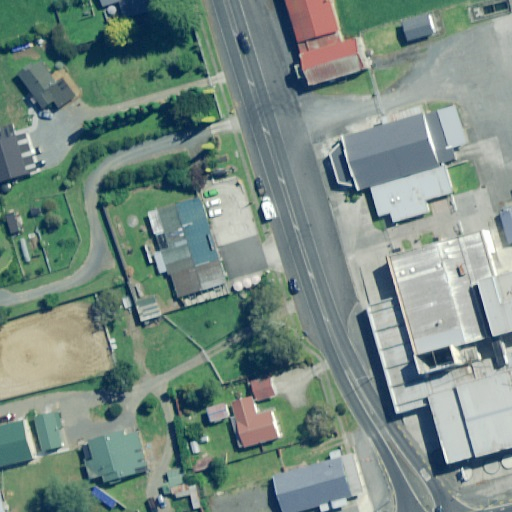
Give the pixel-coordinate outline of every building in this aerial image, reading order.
[(147,0),(100,0),(106,19),(123,14),(124,18),(151,10),(147,0)] [(316,0),(268,0),(297,84),(340,70),(316,0)] [(436,35),(429,14),(401,23),(408,43),(436,35)] [(65,95),(41,61),(20,76),(44,110),(65,95)] [(358,188),(366,213),(377,212),(383,222),(422,211),(418,198),(444,189),(434,160),(452,156),(436,105),(323,143),(342,192),(358,188)] [(160,195),(158,187),(118,197),(120,205),(160,195)] [(227,285),(202,199),(158,212),(169,249),(163,251),(178,300),(227,285)] [(511,242),(511,211),(500,215),(508,244),(511,242)] [(363,302),(396,413),(426,404),(446,471),(511,451),(511,270),(495,275),(481,225),(383,254),(394,292),(363,302)] [(162,317),(155,296),(138,302),(145,323),(162,317)] [(258,415),(252,394),(206,407),(211,424),(231,418),(240,451),(280,440),(273,411),(258,415)] [(63,447),(54,414),(35,419),(44,453),(63,447)] [(149,473),(139,432),(90,444),(94,461),(89,462),(93,479),(105,477),(107,483),(135,476),(149,473)] [(299,511),(351,497),(337,452),(267,474),(279,511),(299,511)] [(190,490),(197,489),(195,478),(188,480),(182,454),(174,456),(177,469),(166,471),(169,483),(163,484),(165,497),(176,495),(177,499),(191,496),(190,490)]
